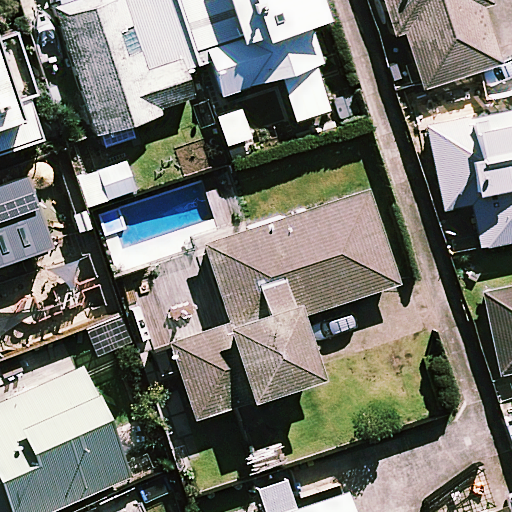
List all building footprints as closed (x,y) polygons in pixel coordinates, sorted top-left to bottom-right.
[(319,59),(299,0),(48,0),(91,132),(189,100),(179,67),(205,59),(216,93),(319,59)] [(493,63),(472,0),(378,0),(390,34),(400,31),(418,87),(493,63)] [(0,148),(39,137),(3,13),(0,13),(0,148)] [(511,83),(486,89),(491,116),(465,122),(460,122),(459,113),(421,121),(438,209),(473,202),(481,243),(511,237),(511,83)] [(0,185),(0,271),(50,256),(25,177),(0,185)] [(387,276),(361,191),(195,241),(219,317),(156,336),(200,479),(323,442),(282,308),(387,276)] [(511,282),(477,290),(495,373),(511,369),(511,282)] [(76,367),(0,400),(0,511),(36,511),(122,475),(76,367)] [(348,511),(342,493),(285,511),(348,511)] [(502,511),(498,498),(458,511),(502,511)]
